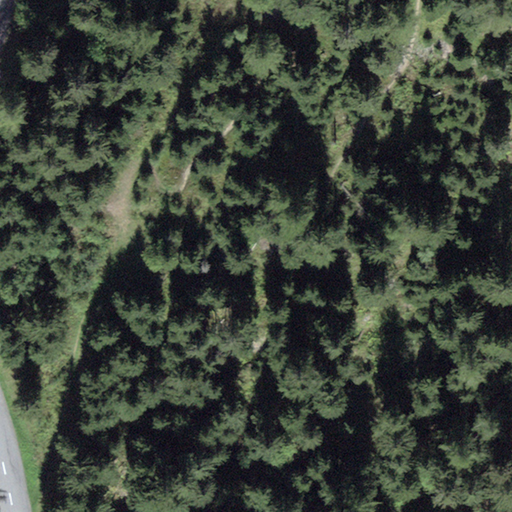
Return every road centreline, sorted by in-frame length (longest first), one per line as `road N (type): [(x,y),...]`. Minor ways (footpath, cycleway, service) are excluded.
road 1 (track): [(14,511),(35,494),(69,407),(88,309),(138,155)]
road 2 (track): [(138,155),(233,0)]
